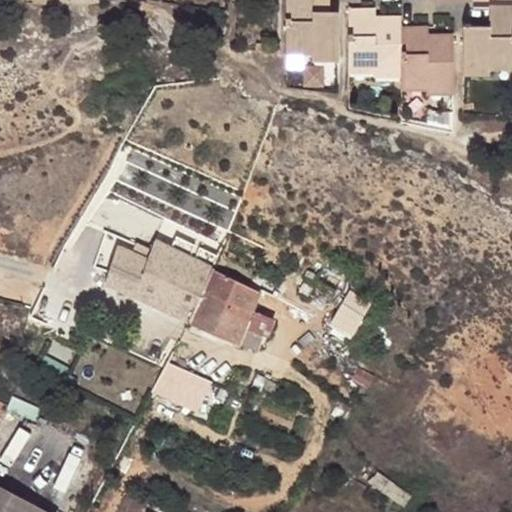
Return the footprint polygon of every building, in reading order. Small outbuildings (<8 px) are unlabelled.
[(312,59),(338,60),(339,11),(313,11),(312,0),(286,0),(286,16),(285,17),(285,23),(286,23),(286,48),(304,49),(305,45),(312,45),(312,54),(312,59)] [(489,26),(463,25),(463,73),(490,73),(490,70),(490,60),(499,61),(499,64),(511,64),(511,4),(489,4),(489,26)] [(399,55),(401,53),(401,25),(401,14),(375,14),(375,8),(375,7),(349,7),(348,8),(348,35),(347,37),(347,43),(348,44),(348,67),(365,68),(365,64),(374,64),(374,74),(374,75),(401,76),(401,61),(399,61),(399,55)] [(401,61),(401,76),(400,86),(418,87),(418,82),(426,83),(426,91),(426,93),(453,94),(453,33),(429,32),(429,25),(428,25),(401,25),(401,53),(399,55),(399,61),(401,61)] [(257,44),(256,52),(275,55),(275,47),(257,44)] [(286,48),(285,54),(312,54),(312,45),(305,45),(304,49),(286,48)] [(490,70),(511,69),(511,64),(499,64),(499,61),(490,60),(490,70)] [(348,67),(348,73),(374,74),(374,64),(365,64),(365,68),(348,67)] [(400,86),(400,91),(426,91),(426,83),(418,82),(418,87),(400,86)] [(426,123),(449,129),(449,112),(426,111),(426,123)] [(117,251),(105,285),(187,323),(203,290),(211,270),(156,244),(151,254),(135,247),(130,256),(117,251)] [(203,290),(187,323),(257,353),(269,324),(251,317),(261,291),(211,270),(203,290)] [(328,313),(337,297),(320,287),(310,302),(328,313)] [(354,343),(374,312),(353,298),(333,329),(354,343)] [(166,390),(159,404),(222,434),(229,420),(222,416),(181,397),(166,390)] [(363,480),(374,489),(406,510),(414,499),(371,469),(363,480)] [(364,499),(369,490),(354,481),(349,490),(364,499)] [(0,511),(44,511),(0,487),(0,511)] [(139,511),(140,511),(148,496),(134,489),(122,511),(139,511)] [(385,511),(405,511),(406,510),(374,489),(367,501),(385,511)]
